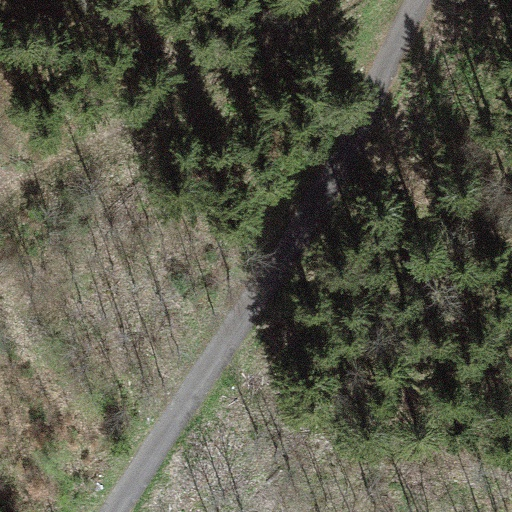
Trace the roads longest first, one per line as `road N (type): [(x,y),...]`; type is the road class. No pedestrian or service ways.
road 1 (unclassified): [(422,0),(334,182),(236,312),(112,511)]
road 2 (track): [(0,195),(310,0)]
